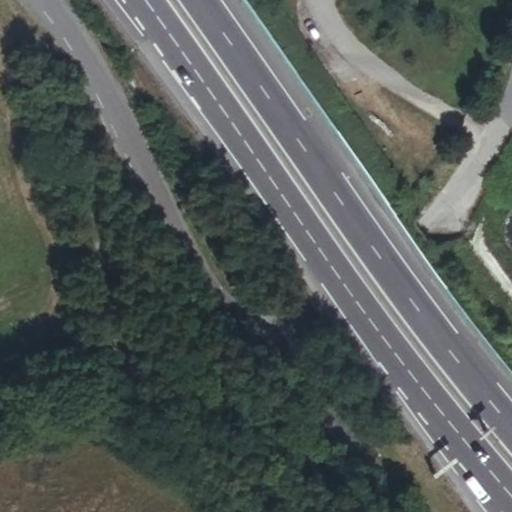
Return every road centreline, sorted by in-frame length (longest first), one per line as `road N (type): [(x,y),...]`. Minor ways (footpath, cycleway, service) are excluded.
road 1 (trunk): [(511,437),(331,197),(197,0)]
road 2 (trunk): [(134,0),(396,361)]
road 3 (track): [(69,37),(112,330),(103,356),(0,393)]
road 4 (unclassified): [(39,0),(69,37),(175,241),(258,347)]
road 5 (unclassified): [(258,347),(417,245),(511,90)]
road 6 (unclassified): [(258,347),(409,511)]
road 7 (trunk): [(396,361),(507,511)]
road 8 (trunk): [(396,361),(511,496)]
